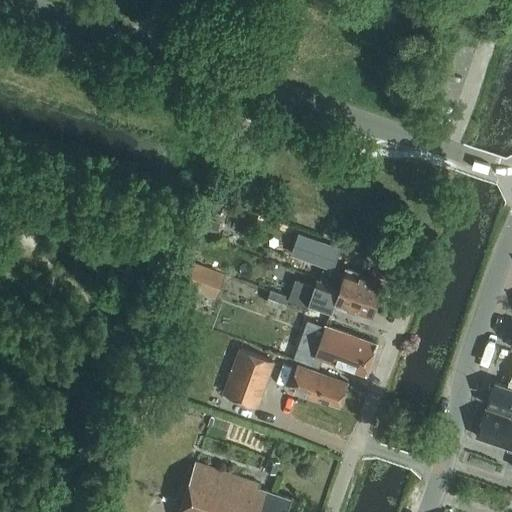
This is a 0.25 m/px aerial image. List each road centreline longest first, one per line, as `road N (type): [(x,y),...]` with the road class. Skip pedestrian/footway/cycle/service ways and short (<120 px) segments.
road 1 (unclassified): [(511,178),(146,52)]
road 2 (residential): [(511,253),(438,473)]
road 3 (unclassified): [(146,52),(0,0)]
road 4 (residential): [(353,442),(403,302)]
